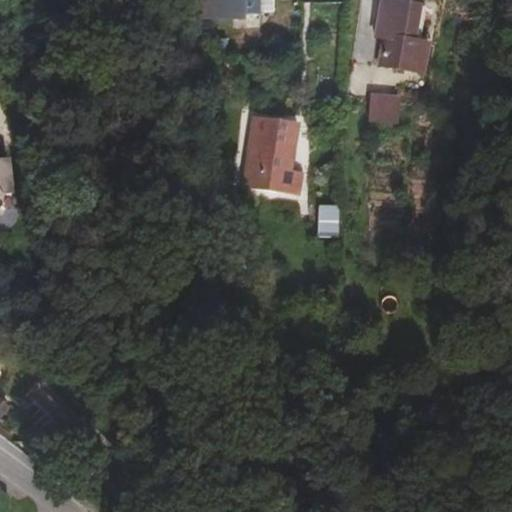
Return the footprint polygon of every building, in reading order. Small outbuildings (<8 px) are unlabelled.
[(225,0),(226,9),(263,8),(263,0),(225,0)] [(418,10),(382,4),(374,37),(382,38),(377,66),(421,74),(427,46),(412,43),(418,10)] [(215,52),(225,53),(225,38),(216,37),(215,52)] [(398,99),(370,99),(370,124),(397,124),(398,99)] [(307,168),(295,166),(282,164),(290,117),(257,112),(245,182),(303,191),(307,168)] [(282,164),(295,166),(302,120),(290,117),(282,164)] [(2,157),(0,157),(0,211),(2,210),(0,197),(0,194),(9,192),(2,157)] [(318,228),(339,228),(339,207),(319,206),(318,228)] [(339,239),(339,228),(318,228),(318,238),(339,239)]
